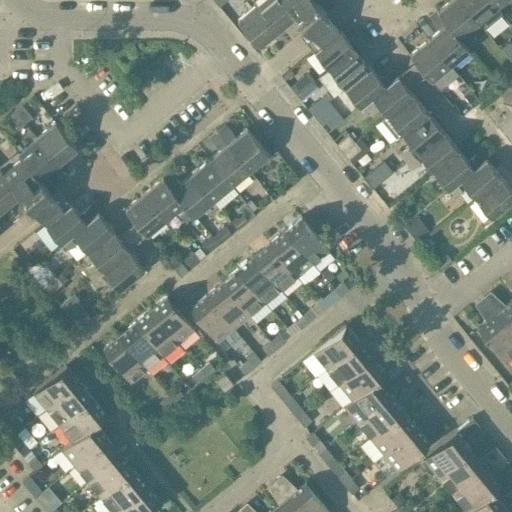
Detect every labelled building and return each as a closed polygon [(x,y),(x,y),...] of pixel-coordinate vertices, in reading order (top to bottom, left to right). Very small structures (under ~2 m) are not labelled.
[(254,0),(256,2),(277,28),(295,13),(296,13),(285,0),(254,0)] [(285,0),(296,13),(295,13),(297,16),(313,35),(320,43),(338,28),(332,21),(325,13),(327,12),(317,0),(285,0)] [(458,35),(468,47),(476,41),(466,29),(477,20),(460,0),(448,0),(437,9),(447,21),(458,35)] [(501,12),(495,4),(491,0),(460,0),(477,20),(483,28),(501,12)] [(277,28),(256,2),(237,18),(258,44),(277,28)] [(439,27),(428,36),(450,62),(468,47),(458,35),(447,21),(437,9),(429,16),(439,27)] [(349,38),(339,27),(338,28),(320,43),(313,48),(329,67),(355,46),(367,36),(361,28),(349,38)] [(333,94),(344,86),(370,64),(361,54),(373,44),(367,36),(355,46),(329,67),(318,76),(333,94)] [(428,36),(409,52),(431,78),(439,88),(458,73),(450,62),(428,36)] [(511,41),(510,39),(501,47),(508,56),(511,60),(511,41)] [(417,80),(426,73),(416,60),(407,67),(400,73),(399,74),(409,87),(411,85),(417,80)] [(344,86),(359,104),(371,95),(385,83),(397,73),(391,65),(379,75),(370,64),(344,86)] [(290,68),(282,75),(285,79),(293,72),(290,68)] [(379,104),(387,113),(413,92),(409,87),(399,74),(397,73),(385,83),(371,95),(359,104),(367,113),(379,104)] [(291,84),(298,92),(307,84),(301,76),(291,84)] [(319,86),(314,81),(297,94),(302,100),(319,86)] [(476,103),(480,99),(470,87),(463,93),(473,105),(476,103)] [(511,109),(511,91),(503,99),(511,109)] [(387,113),(380,118),(396,137),(402,132),(428,110),(413,92),(387,113)] [(32,115),(22,103),(14,109),(24,121),(32,115)] [(14,109),(8,114),(18,127),(24,121),(14,109)] [(399,152),(405,160),(417,150),(443,129),(428,110),(402,132),(411,142),(399,152)] [(332,118),(323,125),(327,131),(337,123),(332,118)] [(57,161),(76,145),(55,120),(36,135),(57,161)] [(226,123),(218,130),(249,168),(268,152),(247,126),(236,135),(226,123)] [(423,158),(432,169),(458,147),(443,129),(417,150),(405,160),(412,168),(423,158)] [(230,183),(249,168),(218,130),(210,136),(220,148),(209,157),(230,183)] [(348,133),(336,143),(342,150),(354,140),(348,133)] [(39,176),(40,176),(57,161),(36,135),(17,151),(20,154),(21,154),(39,176)] [(354,140),(342,150),(348,157),(360,147),(354,140)] [(458,147),(432,169),(447,187),(460,177),(474,166),(486,156),(479,148),(467,158),(458,147)] [(2,169),(20,191),(32,206),(33,205),(41,215),(45,220),(63,206),(64,205),(60,201),(40,176),(39,176),(21,154),(20,154),(3,169),(2,169)] [(466,185),(475,196),(501,175),(486,156),(474,166),(460,177),(447,187),(454,195),(466,185)] [(212,198),(230,183),(209,157),(191,172),(212,198)] [(383,160),(363,176),(372,187),(392,171),(383,160)] [(0,204),(2,207),(20,191),(2,169),(3,169),(0,165),(0,204)] [(193,213),(212,198),(191,172),(180,181),(170,169),(162,175),(193,213)] [(186,220),(193,213),(162,175),(144,190),(165,217),(176,207),(186,220)] [(511,188),(501,175),(475,196),(490,215),(511,197),(511,188)] [(165,217),(144,190),(125,206),(146,232),(165,217)] [(80,211),(71,201),(70,200),(64,205),(63,206),(45,220),(45,222),(60,241),(99,210),(92,201),(80,211)] [(238,207),(248,219),(255,213),(245,201),(238,206),(238,207)] [(114,228),(99,210),(60,241),(67,249),(79,238),(88,249),(114,228)] [(301,214),(285,227),(312,261),(329,247),(301,214)] [(416,214),(405,223),(418,238),(429,229),(416,214)] [(296,274),(312,261),(285,227),(269,240),(296,274)] [(129,247),(114,228),(88,249),(95,258),(83,268),(91,277),(129,247)] [(210,250),(219,243),(211,235),(203,241),(210,250)] [(269,240),(253,254),(281,287),(296,274),(269,240)] [(144,265),(129,247),(91,277),(97,285),(109,276),(118,287),(144,265)] [(30,251),(23,257),(30,266),(37,259),(30,251)] [(440,269),(452,260),(446,253),(434,262),(440,269)] [(265,300),(281,287),(253,254),(237,266),(265,300)] [(188,268),(178,256),(171,262),(181,274),(188,268)] [(37,275),(45,269),(38,260),(30,266),(37,275)] [(265,300),(237,266),(221,279),(249,313),(256,321),(272,308),(265,300)] [(334,275),(327,267),(322,271),(329,280),(334,275)] [(57,274),(44,285),(50,292),(63,282),(57,274)] [(233,325),(249,313),(221,279),(206,292),(233,325)] [(334,288),(339,294),(341,292),(348,287),(343,280),(334,288)] [(325,295),(331,301),(339,294),(334,288),(325,295)] [(217,339),(233,325),(206,292),(190,305),(217,339)] [(167,293),(150,307),(177,340),(194,326),(167,293)] [(59,302),(68,313),(79,305),(70,294),(59,302)] [(511,331),(511,298),(505,304),(496,312),(511,331)] [(302,313),(308,320),(316,313),(311,306),(302,313)] [(150,307),(135,320),(162,353),(177,340),(150,307)] [(511,353),(511,331),(496,312),(486,320),(478,327),(505,359),(511,353)] [(294,321),(299,327),(308,320),(302,313),(294,321)] [(135,320),(119,333),(146,366),(162,353),(135,320)] [(312,350),(325,366),(359,339),(345,322),(312,350)] [(271,339),(276,346),(285,339),(280,332),(271,339)] [(130,379),(146,366),(119,333),(103,346),(130,379)] [(262,346),(268,353),(276,346),(271,339),(262,346)] [(372,355),(359,339),(325,366),(338,382),(372,355)] [(239,365),(245,372),(260,359),(252,349),(245,355),(248,358),(239,365)] [(385,371),(372,355),(338,382),(351,397),(376,377),(377,377),(385,371)] [(209,360),(200,367),(205,374),(214,367),(209,360)] [(32,390),(46,407),(79,380),(66,363),(32,390)] [(197,381),(205,374),(200,367),(192,375),(197,381)] [(224,389),(233,381),(225,371),(215,379),(224,389)] [(390,392),(377,377),(376,377),(351,397),(343,403),(357,420),(390,392)] [(285,387),(277,378),(271,384),(278,392),(285,387)] [(92,395),(79,380),(46,407),(59,423),(92,395)] [(0,393),(4,399),(11,393),(1,381),(0,381),(0,393)] [(178,386),(169,394),(174,400),(183,393),(178,386)] [(357,420),(369,435),(403,409),(390,392),(357,420)] [(174,400),(169,394),(160,400),(166,407),(174,400)] [(105,411),(92,395),(59,423),(71,438),(72,438),(94,420),(105,411)] [(297,402),(290,407),(297,416),(304,410),(297,402)] [(416,424),(403,409),(369,435),(382,451),(416,424)] [(304,410),(297,416),(304,424),(311,419),(304,410)] [(60,447),(74,463),(107,436),(94,420),(72,438),(71,438),(60,447)] [(9,423),(2,428),(9,437),(16,432),(9,423)] [(429,440),(416,424),(382,451),(396,468),(429,440)] [(454,430),(423,456),(437,474),(470,447),(456,429),(454,430)] [(23,440),(16,432),(9,437),(16,446),(23,440)] [(120,452),(107,436),(74,463),(87,479),(120,452)] [(318,437),(311,442),(318,451),(325,446),(318,437)] [(325,446),(318,451),(326,460),(332,454),(325,446)] [(470,447),(437,474),(452,492),(485,464),(470,447)] [(133,467),(120,452),(87,479),(100,495),(133,467)] [(34,454),(28,460),(35,468),(41,463),(34,454)] [(485,464),(452,492),(466,509),(467,510),(492,488),(492,489),(500,483),(485,464)] [(146,483),(133,467),(100,495),(112,510),(146,483)] [(344,468),(337,474),(344,483),(351,477),(344,468)] [(22,479),(29,488),(36,483),(28,474),(22,479)] [(351,477),(344,483),(351,491),(358,486),(351,477)] [(332,511),(306,479),(287,494),(301,511),(332,511)] [(143,511),(159,499),(146,483),(112,510),(110,511),(143,511)] [(419,501),(427,495),(421,488),(414,495),(419,501)] [(466,509),(462,511),(499,511),(507,506),(492,489),(492,488),(467,510),(466,509)] [(272,511),(301,511),(287,494),(270,509),(272,511)] [(398,506),(406,500),(402,495),(396,494),(391,498),(398,506)] [(48,497),(41,502),(48,511),(55,505),(48,497)]
